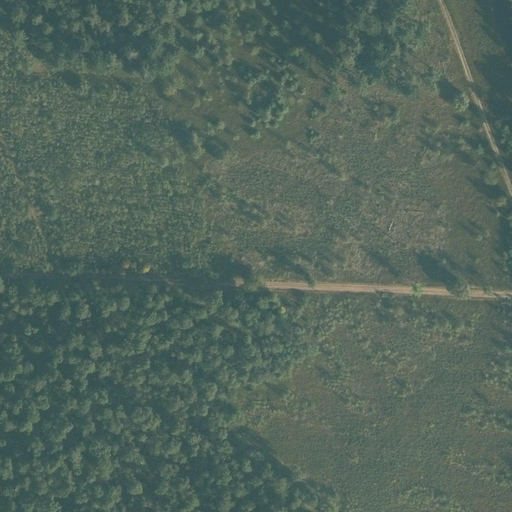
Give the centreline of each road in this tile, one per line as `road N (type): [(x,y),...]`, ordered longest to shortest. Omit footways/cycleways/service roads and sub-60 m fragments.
road 1 (track): [(511,294),(0,274)]
road 2 (track): [(438,0),(511,194)]
